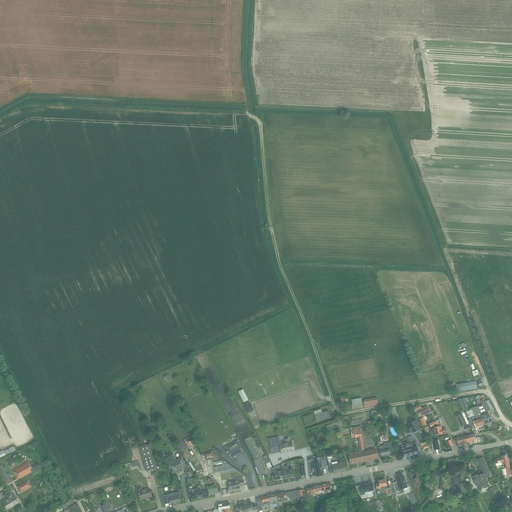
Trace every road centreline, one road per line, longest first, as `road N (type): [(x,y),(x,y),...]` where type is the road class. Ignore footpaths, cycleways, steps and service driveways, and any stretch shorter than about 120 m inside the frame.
road 1 (residential): [(161,511),(511,442)]
road 2 (track): [(259,121),(273,242),(332,401)]
